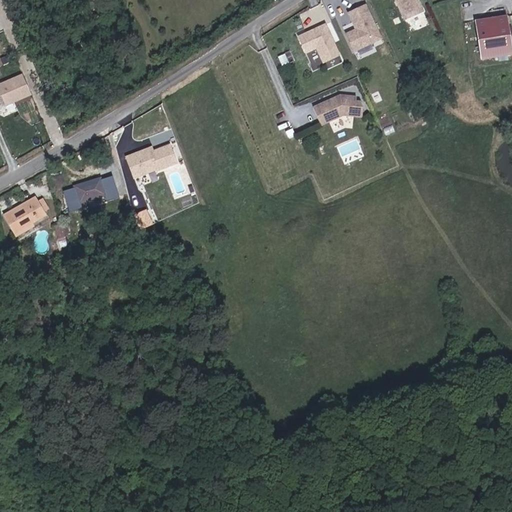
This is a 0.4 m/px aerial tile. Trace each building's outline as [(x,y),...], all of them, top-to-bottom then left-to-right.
[(396,0),(405,17),(423,9),(418,0),(396,0)] [(382,38),(366,4),(349,12),(357,29),(352,31),(353,33),(348,35),(355,50),(382,38)] [(474,21),(483,55),(511,47),(511,38),(506,12),(499,13),(498,7),(481,11),(482,19),(474,21)] [(338,54),(325,23),(298,35),(305,51),(316,47),(323,61),(338,54)] [(22,74),(0,83),(0,95),(1,95),(6,105),(31,95),(26,84),(22,74)] [(323,119),(346,109),(364,110),(365,102),(363,96),(358,95),(359,91),(342,89),(315,102),(323,119)] [(150,144),(127,152),(135,173),(156,165),(157,166),(177,159),(171,141),(151,148),(150,144)] [(107,202),(120,198),(113,177),(101,181),(101,180),(76,187),(76,189),(64,192),(70,214),(83,210),(81,203),(105,196),(107,202)] [(4,213),(13,234),(29,228),(26,223),(41,215),(40,213),(46,210),(41,200),(35,203),(33,199),(4,213)] [(140,208),(134,210),(140,225),(147,222),(140,208)] [(53,239),(63,237),(58,220),(48,223),(53,239)]
